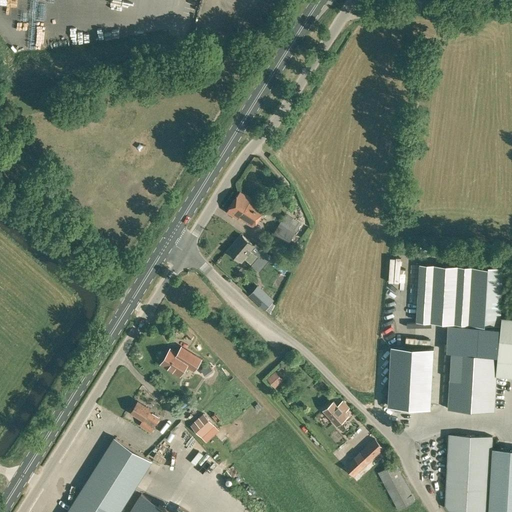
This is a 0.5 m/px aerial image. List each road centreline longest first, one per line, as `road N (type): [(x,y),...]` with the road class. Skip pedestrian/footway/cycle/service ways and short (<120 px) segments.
road 1 (unclassified): [(432,511),(397,439),(184,251)]
road 2 (unclassified): [(184,251),(353,0)]
road 3 (primary): [(169,242),(322,0)]
road 4 (primary): [(23,474),(169,242)]
road 5 (unclassified): [(41,483),(184,251)]
road 6 (unknown): [(395,437),(449,417),(511,426)]
